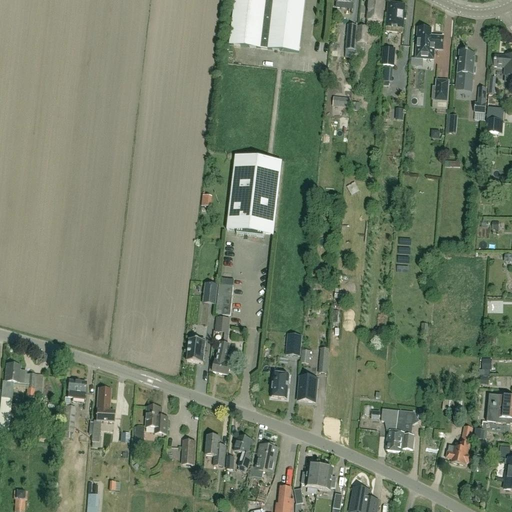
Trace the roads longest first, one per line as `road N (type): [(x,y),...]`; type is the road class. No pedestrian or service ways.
road 1 (residential): [(413,487),(324,445),(0,335)]
road 2 (unknown): [(239,414),(253,347),(256,239)]
